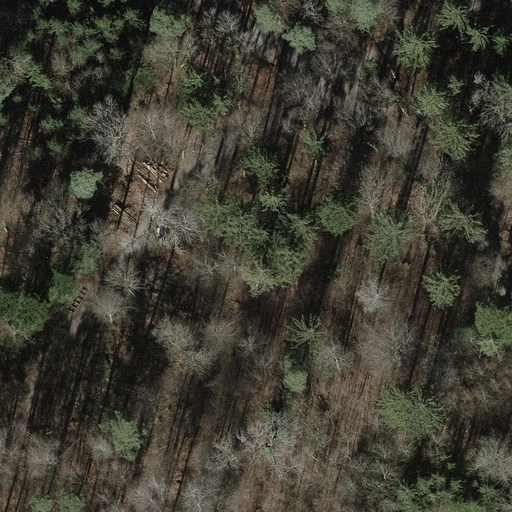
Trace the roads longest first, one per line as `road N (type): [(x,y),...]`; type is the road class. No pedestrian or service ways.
road 1 (track): [(0,450),(180,183),(322,89)]
road 2 (track): [(511,315),(468,200),(322,89)]
road 3 (track): [(0,280),(116,204),(171,194)]
road 4 (track): [(477,0),(322,89)]
road 5 (track): [(322,89),(203,0)]
